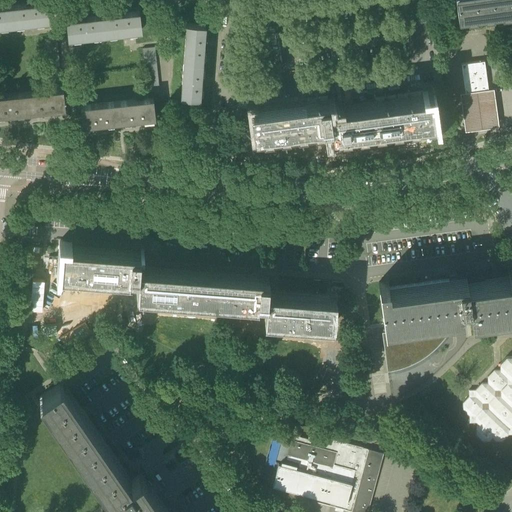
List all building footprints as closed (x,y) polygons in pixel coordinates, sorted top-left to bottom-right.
[(511,0),(456,0),(459,19),(467,18),(468,19),(477,18),(477,17),(484,16),(485,17),(494,16),(494,15),(501,14),(502,15),(511,14),(511,12),(511,0)] [(46,2),(10,6),(12,24),(48,20),(46,2)] [(0,25),(12,24),(10,6),(0,6),(0,25)] [(103,15),(105,34),(141,30),(139,11),(103,15)] [(67,19),(68,37),(69,38),(105,34),(103,15),(67,19)] [(186,24),(183,60),(202,62),(205,25),(186,24)] [(202,62),(183,60),(181,97),(199,98),(202,62)] [(464,83),(465,94),(488,90),(484,60),(461,63),(464,83)] [(27,92),(29,112),(65,108),(62,88),(27,92)] [(0,115),(29,112),(27,92),(0,95),(0,115)] [(330,124),(332,134),(435,120),(431,94),(329,108),(328,101),(327,98),(250,108),(253,135),(330,124)] [(153,97),(117,101),(119,121),(155,117),(153,97)] [(83,125),(119,121),(117,101),(81,105),(83,125)] [(62,245),(60,273),(120,278),(126,278),(129,279),(127,293),(247,303),(256,303),(255,318),(273,320),(274,317),(281,318),(281,320),(333,324),(335,296),(330,296),(327,296),(283,292),(283,295),(266,294),(266,295),(258,294),(260,266),(156,257),(155,271),(138,269),(138,270),(130,270),(132,251),(62,245)] [(509,276),(478,280),(466,281),(465,276),(388,287),(388,281),(378,283),(384,324),(462,313),(460,301),(469,300),(471,317),(511,311),(511,269),(508,270),(509,276)] [(387,371),(388,370),(394,369),(396,369),(399,368),(402,367),(405,366),(408,365),(410,364),(413,363),(416,362),(418,360),(421,359),(423,357),(426,355),(428,354),(431,352),(433,350),(435,348),(437,346),(439,344),(441,341),(443,339),(445,337),(447,334),(448,332),(450,329),(451,327),(453,324),(454,322),(454,321),(382,331),(387,371)] [(511,356),(507,357),(500,363),(500,370),(494,370),(488,377),(488,383),(481,383),(475,389),(469,390),(469,396),(463,402),(463,409),(470,415),(470,421),(476,421),(479,424),(476,427),(476,434),(483,440),(489,440),(492,437),(496,440),(502,440),(508,433),(511,433),(511,356)] [(118,489),(124,497),(134,511),(167,511),(146,480),(150,477),(146,471),(141,474),(141,473),(131,480),(62,381),(39,396),(45,404),(108,496),(118,489)] [(356,511),(367,511),(383,452),(332,438),(331,444),(323,442),(323,440),(308,436),(307,438),(300,436),(300,434),(293,432),(285,461),(281,460),(280,463),(278,462),(272,484),(337,501),(336,506),(342,508),(356,511)] [(271,511),(285,511),(287,504),(274,500),(271,511)]
